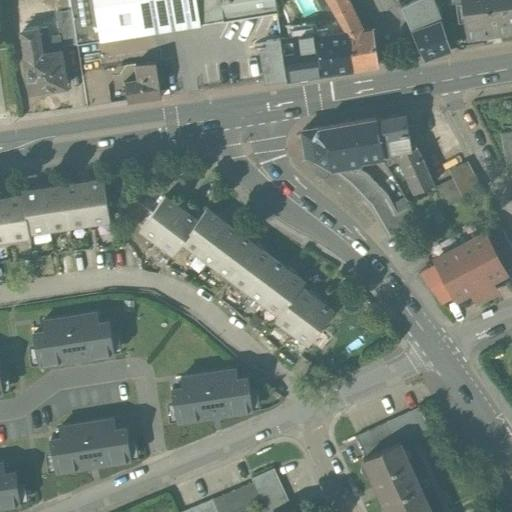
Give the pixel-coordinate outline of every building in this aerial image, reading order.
[(70,0),(74,27),(77,44),(222,20),(222,21),(276,13),(274,0),(70,0)] [(363,31),(347,0),(316,0),(322,9),(329,4),(340,23),(346,33),(352,70),(378,66),(372,29),(363,31)] [(418,0),(401,8),(424,59),(449,50),(430,0),(418,0)] [(511,0),(463,0),(469,37),(511,29),(511,0)] [(340,23),(329,4),(322,9),(320,10),(328,25),(333,27),(340,23)] [(74,27),(62,30),(64,46),(77,44),(74,27)] [(61,50),(41,53),(37,29),(22,32),(26,56),(25,56),(31,92),(35,92),(35,93),(46,91),(46,90),(66,87),(61,50)] [(346,33),(317,38),(320,62),(322,74),(352,70),(346,33)] [(316,34),(281,39),(287,79),(322,74),(317,38),(316,34)] [(271,46),(260,48),(265,82),(287,79),(281,39),(270,41),(271,46)] [(156,61),(134,64),(137,79),(124,81),(127,101),(161,96),(156,61)] [(405,114),(376,119),(383,155),(396,153),(412,150),(412,149),(405,114)] [(376,119),(301,132),(306,156),(316,159),(332,168),(351,184),(372,206),(390,237),(406,229),(384,199),(366,175),(350,166),(361,164),(361,159),(383,155),(376,119)] [(412,150),(396,153),(400,162),(416,194),(433,186),(416,148),(412,149),(412,150)] [(396,153),(383,155),(385,163),(387,168),(400,162),(396,153)] [(103,179),(83,182),(89,223),(110,219),(103,179)] [(436,195),(410,206),(419,219),(465,199),(455,180),(434,189),(436,195)] [(83,182),(63,185),(69,226),(89,223),(83,182)] [(63,185),(43,188),(49,229),(69,226),(63,185)] [(43,188),(22,191),(23,195),(29,232),(49,229),(43,188)] [(23,195),(3,198),(10,239),(30,236),(29,232),(23,195)] [(165,196),(140,229),(157,241),(181,208),(165,196)] [(3,198),(0,198),(0,240),(10,239),(3,198)] [(181,208),(157,241),(173,254),(182,242),(182,241),(197,221),(197,220),(181,208)] [(206,208),(197,220),(197,221),(182,241),(182,242),(198,254),(223,221),(206,208)] [(223,221),(198,254),(214,266),(239,233),(223,221)] [(511,266),(511,246),(503,230),(489,238),(505,270),(511,266)] [(239,233),(214,266),(231,278),(255,245),(239,233)] [(487,234),(461,247),(487,297),(497,292),(492,281),(507,273),(505,270),(489,238),(487,234)] [(255,245),(231,278),(247,290),(272,257),(255,245)] [(461,247),(436,260),(454,296),(456,299),(471,292),(477,302),(487,297),(461,247)] [(288,270),(272,257),(247,290),(263,302),(288,270)] [(439,266),(422,275),(440,303),(454,296),(439,266)] [(288,270),(263,302),(279,314),(279,315),(300,287),(301,287),(304,282),(288,270)] [(300,287),(279,315),(279,314),(275,319),(292,332),(317,299),(301,287),(300,287)] [(317,299),(292,332),(309,344),(333,311),(317,299)] [(44,331),(34,333),(39,365),(114,353),(109,321),(99,323),(97,313),(78,316),(79,319),(62,322),(62,318),(42,321),(44,331)] [(183,388),(172,390),(177,421),(252,409),(248,378),(237,380),(236,369),(217,372),(217,376),(201,378),(200,375),(181,378),(183,388)] [(421,408),(356,437),(366,459),(400,444),(431,430),(421,408)] [(61,438),(50,440),(55,471),(131,459),(126,428),(116,430),(114,419),(95,422),(95,426),(79,428),(78,425),(59,428),(61,438)] [(366,459),(365,459),(388,511),(422,511),(429,509),(400,444),(366,459)] [(0,506),(21,503),(16,472),(5,474),(4,464),(0,464),(0,506)] [(273,469),(253,479),(255,483),(264,504),(267,511),(290,511),(292,511),(273,469)] [(255,483),(184,511),(244,511),(264,504),(255,483)]
